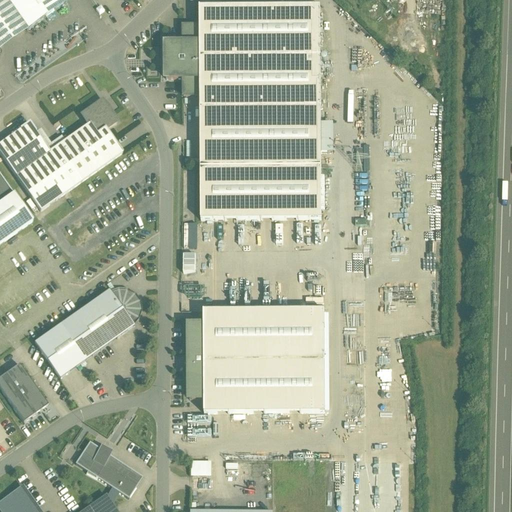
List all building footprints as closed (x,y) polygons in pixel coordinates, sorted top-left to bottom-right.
[(0,0),(0,52),(27,33),(3,0),(0,0)] [(3,0),(27,33),(46,20),(49,24),(57,18),(54,14),(67,5),(62,0),(3,0)] [(101,8),(96,11),(100,16),(105,13),(101,8)] [(321,10),(200,10),(200,29),(201,99),(201,111),(322,111),(321,10)] [(200,29),(184,29),(184,46),(166,46),(166,81),(184,81),(184,99),(201,99),(200,29)] [(103,104),(83,117),(89,126),(98,120),(106,131),(117,123),(103,104)] [(322,111),(201,111),(202,222),(322,222),(322,111)] [(89,126),(56,149),(81,185),(123,155),(106,131),(98,120),(89,126)] [(56,149),(50,154),(36,135),(37,134),(30,125),(20,132),(0,146),(0,155),(40,213),(81,185),(56,149)] [(0,206),(14,197),(0,177),(0,206)] [(14,197),(0,206),(0,247),(33,224),(14,197)] [(185,225),(184,250),(198,250),(198,226),(185,225)] [(208,277),(208,256),(184,256),(184,277),(208,277)] [(109,293),(60,328),(87,364),(135,329),(133,327),(139,320),(141,312),(140,303),(135,296),(127,292),(118,292),(110,295),(109,293)] [(204,402),(204,414),(322,413),(321,315),(203,316),(203,328),(204,402)] [(87,364),(60,328),(36,346),(62,382),(87,364)] [(204,402),(203,328),(189,328),(189,402),(204,402)] [(20,367),(0,380),(0,391),(24,425),(48,408),(20,367)] [(187,421),(187,438),(211,438),(212,421),(187,421)] [(100,451),(90,445),(75,466),(88,474),(87,476),(97,482),(98,481),(113,491),(108,501),(111,506),(119,495),(129,502),(143,480),(110,458),(111,457),(110,456),(102,449),(101,449),(100,451)] [(212,479),(212,464),(192,463),(192,478),(212,479)] [(37,511),(22,489),(0,504),(0,511),(115,511),(111,506),(108,501),(106,499),(87,511),(37,511)]
